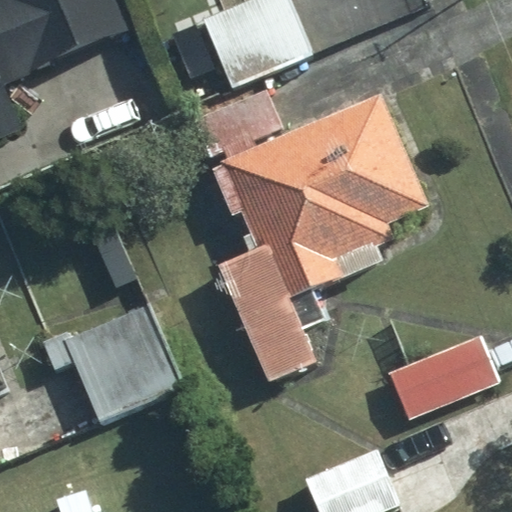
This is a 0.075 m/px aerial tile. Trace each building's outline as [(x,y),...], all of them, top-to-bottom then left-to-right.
[(0,0),(0,145),(25,135),(2,82),(134,28),(122,0),(0,0)] [(313,63),(287,0),(264,0),(206,24),(234,95),(313,63)] [(396,245),(390,230),(429,214),(383,102),(223,169),(261,258),(225,274),(273,388),(318,369),(292,305),(387,266),(381,252),(396,245)] [(43,346),(57,379),(76,371),(104,436),(193,398),(151,300),(43,346)] [(482,337),(390,374),(412,429),(504,392),(482,337)] [(407,511),(385,453),(302,484),(311,511),(407,511)]
